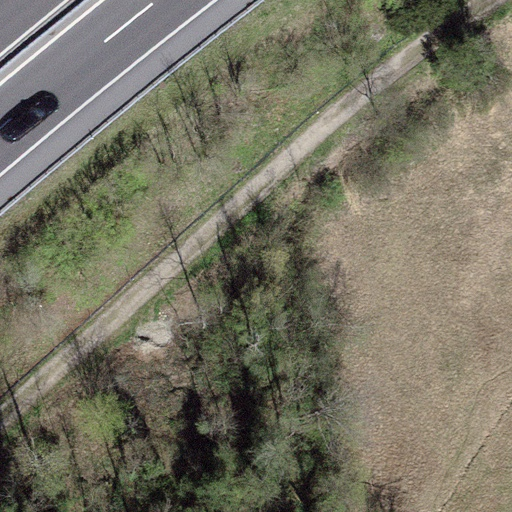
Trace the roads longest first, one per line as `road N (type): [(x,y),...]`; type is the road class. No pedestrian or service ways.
road 1 (track): [(0,425),(268,179),(499,0)]
road 2 (motorway): [(0,131),(156,0)]
